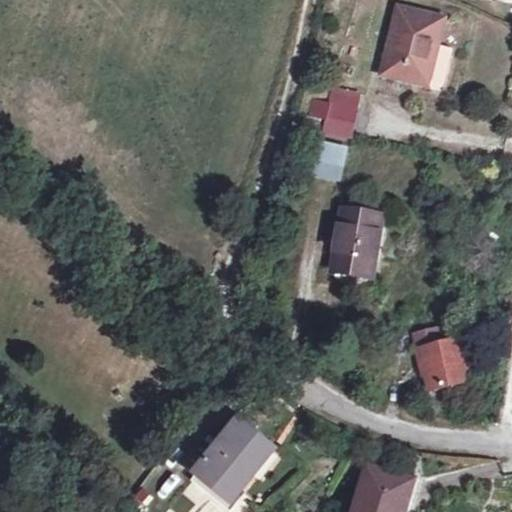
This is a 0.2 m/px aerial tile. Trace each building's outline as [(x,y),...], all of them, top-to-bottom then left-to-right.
[(432,73),(438,48),(445,22),(399,10),(382,77),(428,88),(432,73)] [(454,52),(438,48),(432,73),(447,77),(454,52)] [(325,120),(327,115),(330,116),(326,135),(351,140),(358,110),(357,110),(360,99),(335,94),(334,104),(316,98),(309,115),(325,120)] [(340,181),(346,152),(317,145),(311,174),(340,181)] [(348,203),(346,213),(380,219),(381,209),(348,203)] [(372,281),(383,220),(380,219),(346,213),(344,213),(333,274),(372,281)] [(442,331),(414,338),(417,352),(445,345),(442,331)] [(471,384),(461,341),(418,352),(422,367),(424,367),(431,394),(471,384)] [(230,504),(274,450),(239,422),(196,476),(230,504)] [(71,487),(79,491),(82,493),(94,474),(82,466),(69,485),(71,487)] [(59,486),(65,476),(53,469),(47,479),(59,486)] [(407,511),(415,483),(368,470),(356,511),(407,511)] [(75,497),(79,491),(71,487),(68,493),(75,497)]
